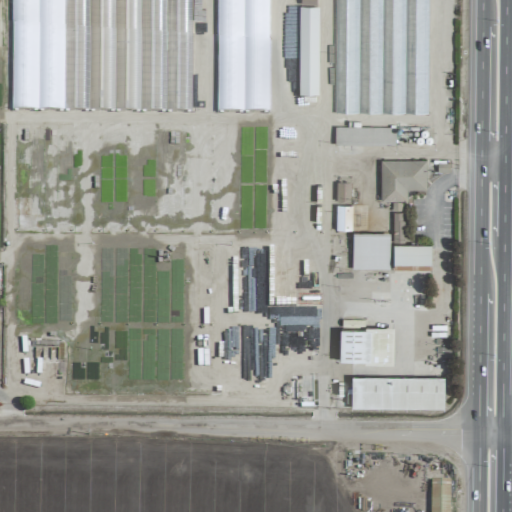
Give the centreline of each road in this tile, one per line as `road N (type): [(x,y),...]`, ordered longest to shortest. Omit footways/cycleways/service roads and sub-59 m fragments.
road 1 (residential): [(477,431),(0,424)]
road 2 (secondary): [(502,433),(505,0)]
road 3 (secondary): [(479,295),(477,431)]
road 4 (secondary): [(481,26),(480,149)]
road 5 (secondary): [(481,175),(479,295)]
